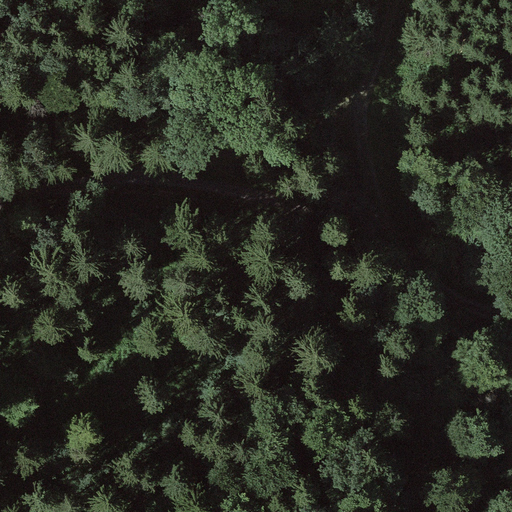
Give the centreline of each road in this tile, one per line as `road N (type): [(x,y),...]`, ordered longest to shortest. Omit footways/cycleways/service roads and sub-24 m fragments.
road 1 (track): [(511,318),(478,313),(377,232),(286,192),(169,176),(52,187),(0,209)]
road 2 (track): [(169,176),(274,141),(344,98),(297,0)]
road 3 (track): [(377,232),(344,98),(369,81),(392,0)]
